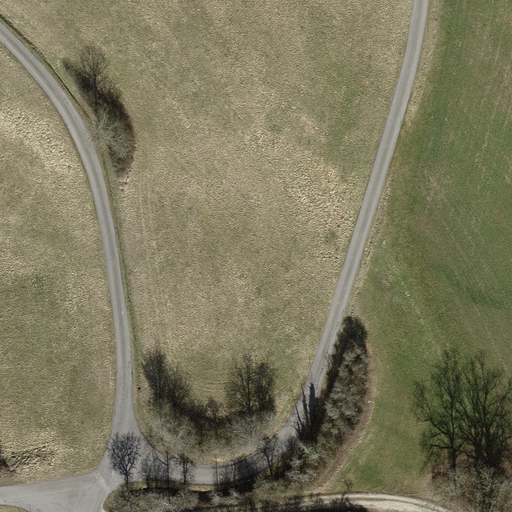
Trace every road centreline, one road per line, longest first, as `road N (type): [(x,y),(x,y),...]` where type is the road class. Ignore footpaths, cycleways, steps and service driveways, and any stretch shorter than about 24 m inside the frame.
road 1 (track): [(121,444),(182,471),(247,469),(291,434),(333,334),(414,59),(422,0)]
road 2 (track): [(235,511),(359,498),(451,511)]
